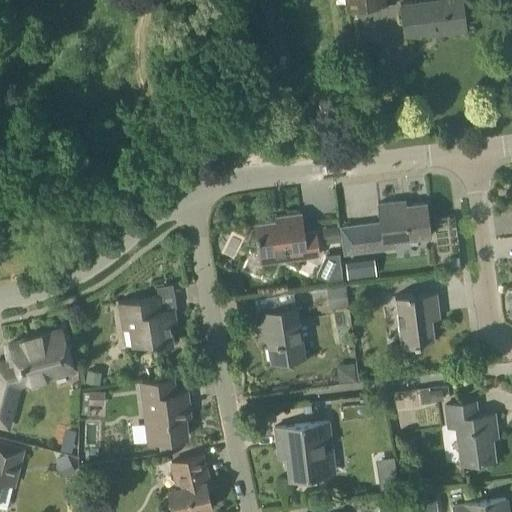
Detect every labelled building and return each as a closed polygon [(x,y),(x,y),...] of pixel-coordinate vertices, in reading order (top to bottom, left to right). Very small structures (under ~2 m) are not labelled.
[(385,0),(345,0),(346,11),(386,6),(385,0)] [(465,30),(463,10),(461,0),(418,0),(400,2),(404,35),(438,30),(439,34),(465,30)] [(398,205),(398,200),(378,203),(380,221),(363,223),(367,250),(385,248),(384,242),(430,236),(425,202),(398,205)] [(304,233),(300,213),(282,215),(283,219),(254,223),(256,234),(255,234),(258,263),(319,255),(315,231),(304,233)] [(342,277),(338,252),(326,253),(325,256),(324,256),(316,272),(317,272),(316,274),(326,279),(342,277)] [(254,296),(255,307),(288,303),(287,292),(254,296)] [(439,308),(437,292),(412,295),(412,294),(394,296),(400,345),(419,343),(418,341),(434,339),(430,309),(439,308)] [(152,341),(153,346),(172,342),(168,316),(175,315),(173,307),(161,309),(159,294),(118,301),(122,329),(133,327),(136,343),(152,341)] [(304,354),(296,306),(255,312),(258,328),(265,327),(270,361),(316,353),(316,352),(304,354)] [(0,423),(7,425),(18,383),(73,366),(61,329),(9,343),(14,360),(0,362),(0,423)] [(87,369),(84,381),(98,383),(100,371),(87,369)] [(174,392),(172,377),(140,379),(146,425),(152,425),(154,439),(186,436),(183,408),(188,408),(186,390),(174,392)] [(391,407),(419,406),(418,387),(390,389),(391,407)] [(477,414),(475,400),(445,404),(448,427),(456,426),(461,463),(494,458),(491,431),(496,430),(494,412),(477,414)] [(331,438),(328,420),(320,421),(320,420),(274,426),(276,444),(284,443),(289,479),(327,474),(322,439),(331,438)] [(0,479),(13,483),(23,449),(0,442),(0,479)] [(173,511),(191,511),(211,507),(205,481),(209,480),(202,454),(171,462),(177,486),(168,489),(173,511)] [(395,474),(377,476),(379,489),(397,486),(395,474)] [(434,493),(410,495),(411,509),(436,507),(434,493)] [(506,511),(505,497),(464,502),(464,504),(452,505),(452,511),(506,511)]
